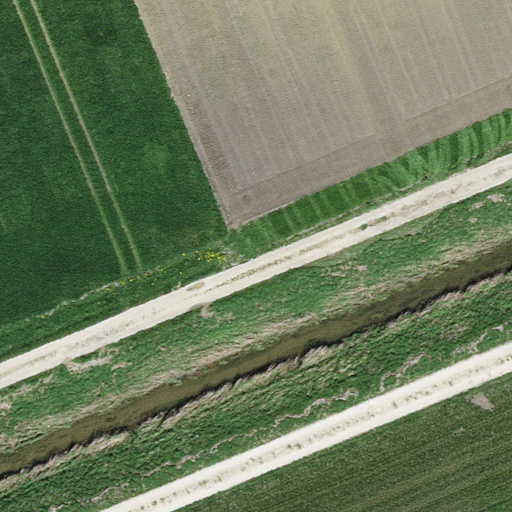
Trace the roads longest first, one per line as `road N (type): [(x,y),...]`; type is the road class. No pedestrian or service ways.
road 1 (track): [(0,382),(511,169)]
road 2 (track): [(511,347),(113,511)]
